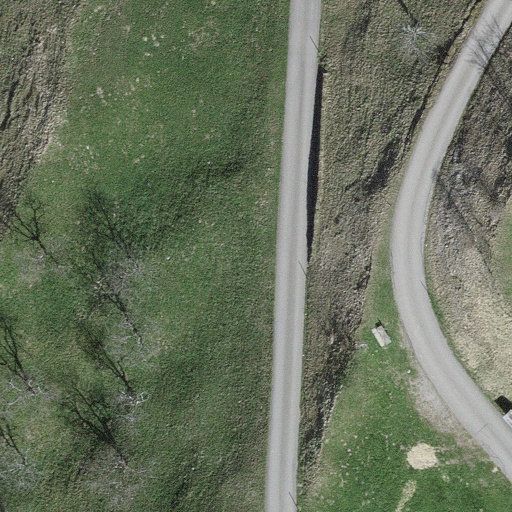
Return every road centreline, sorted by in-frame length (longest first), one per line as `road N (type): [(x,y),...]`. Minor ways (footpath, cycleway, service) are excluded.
road 1 (unclassified): [(281,511),(312,0)]
road 2 (unclassified): [(503,0),(456,79),(414,199),(406,247),(410,288),(441,369),(511,454)]
